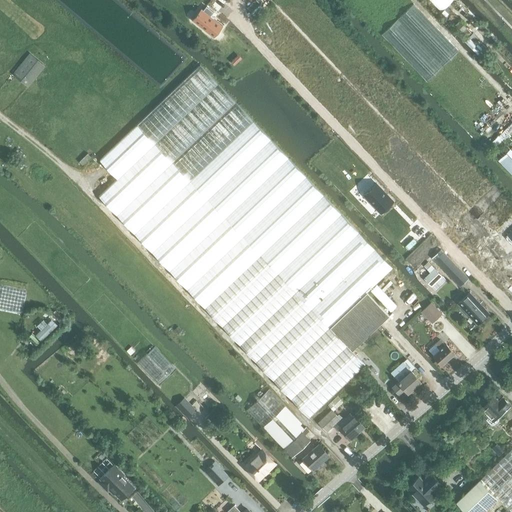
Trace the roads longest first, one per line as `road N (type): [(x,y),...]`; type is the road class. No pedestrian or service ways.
road 1 (track): [(511,288),(451,227),(428,220),(248,34),(235,0)]
road 2 (track): [(451,227),(464,203),(269,0)]
road 3 (unclassified): [(303,511),(511,327)]
road 4 (track): [(80,511),(0,422)]
